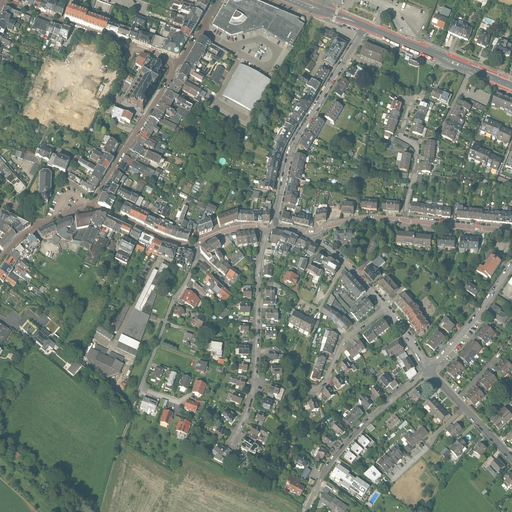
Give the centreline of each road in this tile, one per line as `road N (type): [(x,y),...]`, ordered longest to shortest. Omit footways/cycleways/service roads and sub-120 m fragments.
road 1 (residential): [(275,227),(290,153),(364,26)]
road 2 (residential): [(267,227),(252,390),(231,443)]
road 3 (residential): [(195,244),(140,388),(180,403)]
road 4 (residential): [(429,374),(349,445),(304,510)]
road 5 (primary): [(364,26),(511,87)]
road 6 (residential): [(178,63),(94,198)]
road 7 (residential): [(0,2),(132,47)]
road 8 (residential): [(511,265),(429,374)]
road 9 (residential): [(413,98),(401,136),(418,155),(405,223)]
